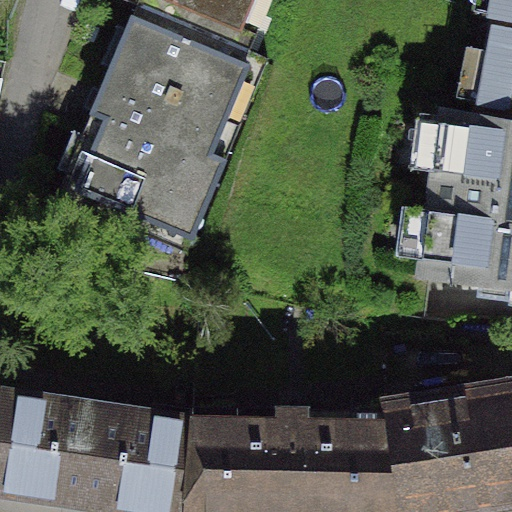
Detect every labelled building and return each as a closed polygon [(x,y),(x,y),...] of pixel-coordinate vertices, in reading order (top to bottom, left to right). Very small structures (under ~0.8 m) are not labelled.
[(127,0),(143,7),(251,52),(272,0),(127,0)] [(511,124),(511,0),(504,0),(480,117),(511,124)] [(143,7),(61,200),(101,217),(189,254),(271,61),(251,52),(143,7)] [(511,124),(480,117),(445,110),(424,280),(511,291),(511,124)] [(101,217),(61,200),(46,194),(32,227),(88,250),(101,217)] [(511,388),(387,408),(388,413),(403,511),(481,511),(511,507),(511,388)] [(186,511),(192,423),(8,394),(0,440),(0,490),(139,511),(186,511)] [(192,418),(192,423),(186,511),(403,511),(388,413),(229,408),(226,420),(192,418)]
